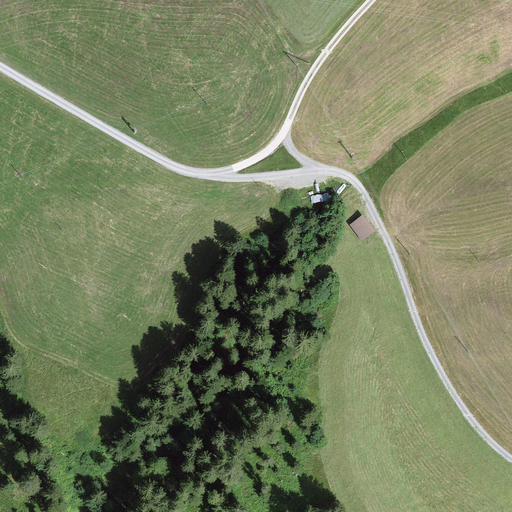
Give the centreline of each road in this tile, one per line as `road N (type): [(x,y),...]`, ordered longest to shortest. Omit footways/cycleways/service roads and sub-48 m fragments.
road 1 (track): [(511,459),(455,397),(417,323),(397,251),(353,180),(321,169),(238,178),(182,169),(0,66)]
road 2 (track): [(205,174),(252,160),(278,140),(334,40),(371,0)]
